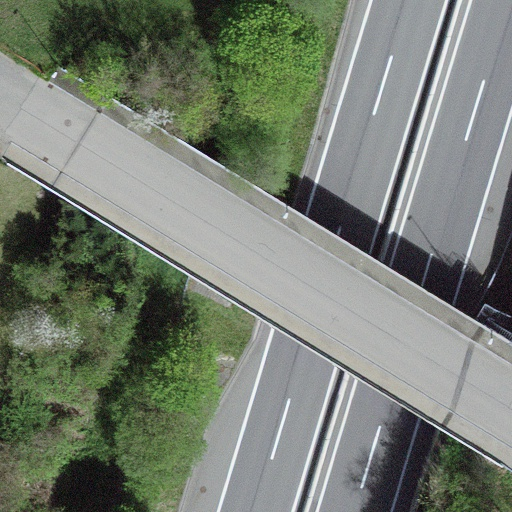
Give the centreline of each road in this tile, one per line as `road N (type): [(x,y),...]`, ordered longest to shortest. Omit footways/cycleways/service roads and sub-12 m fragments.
road 1 (unclassified): [(0,102),(511,411)]
road 2 (motorway): [(354,511),(508,0)]
road 3 (motorway): [(408,0),(255,511)]
